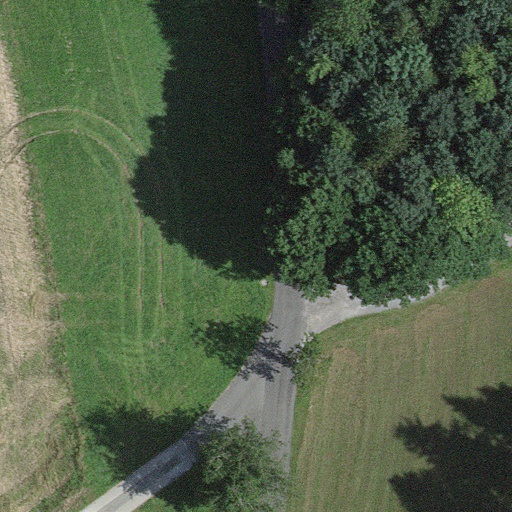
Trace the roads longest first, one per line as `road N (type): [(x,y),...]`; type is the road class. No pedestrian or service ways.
road 1 (unclassified): [(268,0),(290,329),(271,511)]
road 2 (track): [(511,214),(422,276),(290,329)]
